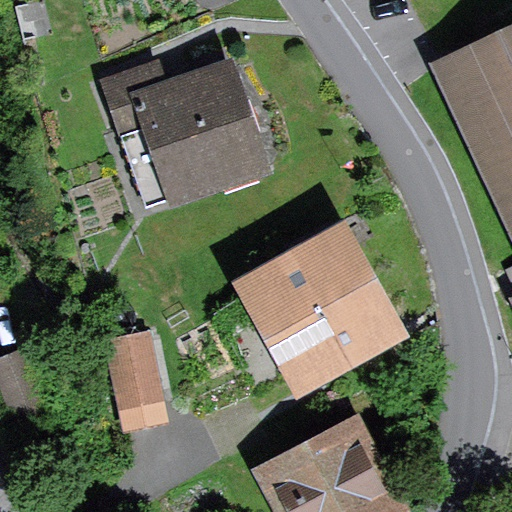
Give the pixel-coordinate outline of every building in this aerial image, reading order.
[(511,31),(442,64),(511,212),(511,31)] [(107,84),(122,128),(120,129),(146,205),(257,167),(224,72),(163,93),(155,68),(107,84)] [(253,287),(303,377),(386,331),(337,241),(299,262),(253,287)] [(110,343),(122,402),(156,395),(144,336),(110,343)] [(0,363),(0,379),(15,423),(44,413),(24,355),(0,363)] [(273,473),(293,511),(365,511),(384,502),(348,434),(273,473)]
